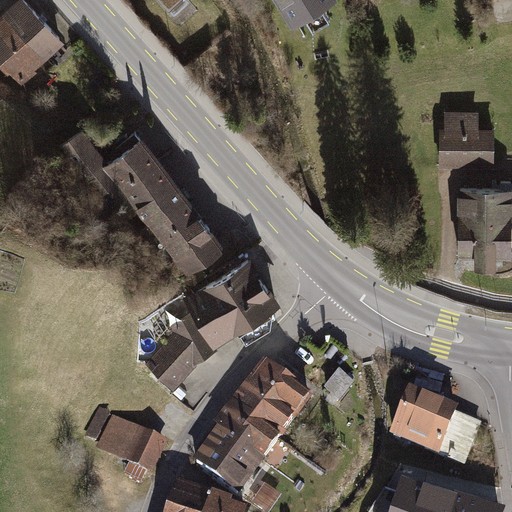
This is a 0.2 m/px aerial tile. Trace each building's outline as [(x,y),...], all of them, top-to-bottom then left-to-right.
[(18,0),(8,0),(0,7),(0,13),(40,57),(57,41),(18,0)] [(158,0),(166,9),(177,0),(158,0)] [(268,0),(284,25),(326,0),(268,0)] [(0,67),(13,82),(40,57),(0,13),(0,67)] [(434,126),(434,163),(490,163),(490,126),(475,126),(475,111),(465,111),(465,107),(440,107),(440,126),(434,126)] [(113,180),(137,214),(177,186),(139,133),(105,158),(84,129),(54,150),(88,198),(113,180)] [(179,273),(218,245),(177,186),(137,214),(179,273)] [(453,186),(453,257),(464,257),(464,264),(489,264),(489,257),(507,257),(507,253),(511,252),(511,190),(509,191),(509,186),(453,186)] [(279,302),(249,255),(181,298),(189,311),(211,345),(279,302)] [(144,363),(175,388),(203,353),(211,345),(189,311),(177,323),(144,363)] [(265,366),(251,385),(296,420),(311,402),(265,366)] [(336,401),(350,383),(336,373),(322,391),(336,401)] [(284,437),(296,420),(251,385),(238,401),(284,437)] [(408,395),(389,442),(439,462),(441,457),(464,467),(481,425),(408,395)] [(262,464),(284,437),(238,401),(216,429),(220,432),(262,464)] [(94,450),(148,475),(163,444),(92,411),(81,435),(97,443),(94,450)] [(220,432),(196,463),(242,498),(265,467),(262,464),(220,432)] [(233,511),(225,509),(228,502),(175,482),(163,511),(233,511)] [(494,511),(399,484),(390,511),(494,511)]
